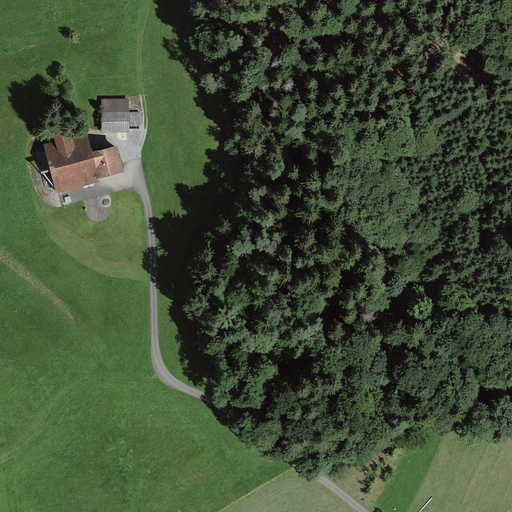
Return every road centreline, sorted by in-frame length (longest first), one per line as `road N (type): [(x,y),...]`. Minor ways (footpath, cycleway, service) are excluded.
road 1 (track): [(140,178),(151,219),(159,367),(255,427),(361,511)]
road 2 (track): [(167,378),(110,374),(75,386),(41,436),(0,466)]
road 3 (track): [(50,198),(33,151),(39,141),(75,131),(123,141),(140,178)]
